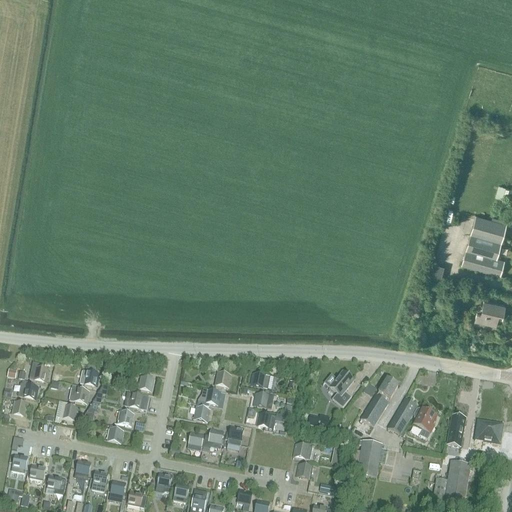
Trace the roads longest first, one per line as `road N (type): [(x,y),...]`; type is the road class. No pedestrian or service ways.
road 1 (tertiary): [(511,377),(347,352),(0,336)]
road 2 (residential): [(286,488),(31,437)]
